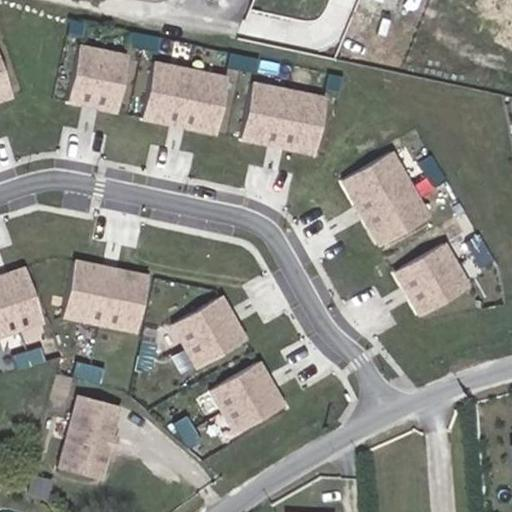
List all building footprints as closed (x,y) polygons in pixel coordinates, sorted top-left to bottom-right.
[(77,44),(66,99),(82,102),(84,94),(100,97),(98,106),(115,109),(126,53),(77,44)] [(153,59),(141,114),(215,129),(226,74),(153,59)] [(0,64),(0,97),(10,94),(0,64)] [(251,79),(240,134),(313,149),(324,94),(251,79)] [(343,178),(380,243),(429,214),(391,150),(343,178)] [(445,241),(396,269),(404,284),(412,280),(419,293),(412,297),(421,312),(470,284),(445,241)] [(145,276),(72,260),(60,316),(134,331),(145,276)] [(0,334),(41,321),(22,267),(6,273),(9,281),(0,283),(0,334)] [(229,309),(221,294),(171,322),(196,366),(246,338),(237,323),(230,327),(222,313),(229,309)] [(268,375),(259,360),(210,388),(235,432),(284,403),(276,388),(268,393),(260,379),(268,375)] [(119,406),(76,395),(57,467),(100,478),(119,406)] [(52,500),(56,483),(35,477),(30,494),(52,500)]
